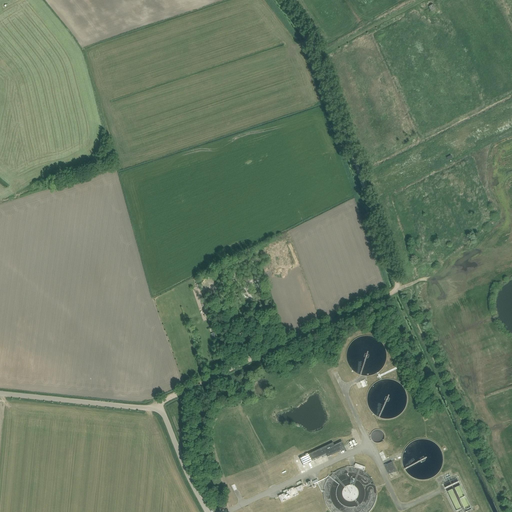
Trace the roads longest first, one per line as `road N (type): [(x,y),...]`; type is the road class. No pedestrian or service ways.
road 1 (track): [(400,287),(319,55),(282,0)]
road 2 (unclassified): [(208,511),(159,406),(0,392)]
road 3 (track): [(159,406),(400,287)]
road 4 (track): [(501,511),(433,363),(410,287),(400,287)]
